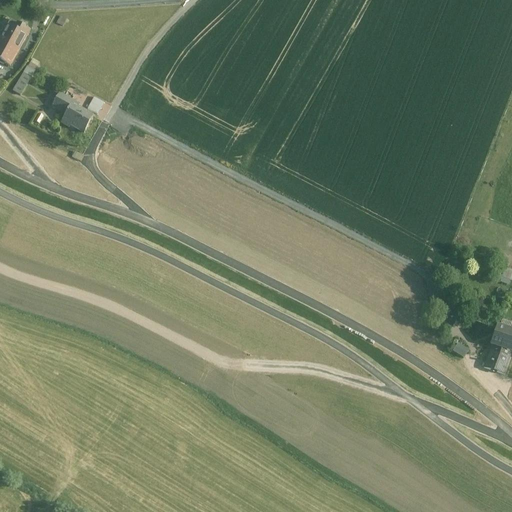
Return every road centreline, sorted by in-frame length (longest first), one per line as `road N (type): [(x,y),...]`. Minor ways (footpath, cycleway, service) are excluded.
road 1 (track): [(406,396),(321,370),(214,359),(119,309),(0,268)]
road 2 (unclassified): [(145,220),(405,353),(511,435)]
road 3 (unclassified): [(200,0),(150,53),(100,149),(101,178),(145,220)]
road 4 (unclassified): [(0,163),(145,220)]
